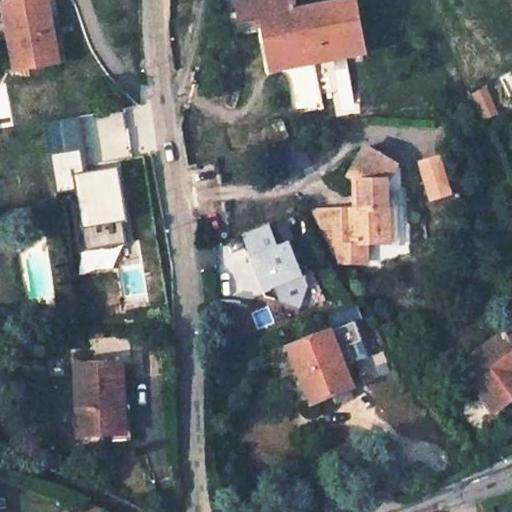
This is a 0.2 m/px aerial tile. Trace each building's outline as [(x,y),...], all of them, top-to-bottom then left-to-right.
[(20,0),(1,4),(14,72),(52,65),(46,33),(54,32),(47,0),(20,0)] [(285,0),(228,0),(233,23),(256,18),(271,16),(279,60),(316,53),(340,45),(336,24),(348,22),(345,2),(287,13),(285,0)] [(271,16),(256,18),(264,63),(279,60),(271,16)] [(348,22),(336,24),(340,45),(316,53),(353,47),(348,22)] [(355,202),(356,238),(389,236),(388,202),(390,202),(390,174),(397,157),(366,142),(352,172),(358,175),(359,201),(355,202)] [(128,268),(119,168),(82,171),(80,150),(52,153),(55,192),(72,190),(79,272),(128,268)] [(427,201),(451,196),(443,154),(418,159),(427,201)] [(355,202),(301,209),(337,259),(376,258),(376,237),(356,238),(355,202)] [(242,234),(251,257),(263,292),(301,278),(291,249),(282,251),(279,246),(278,247),(269,223),(242,234)] [(511,332),(466,360),(497,410),(511,401),(511,332)] [(330,333),(291,347),(313,402),(358,385),(350,365),(355,363),(348,346),(336,351),(330,333)] [(123,363),(76,365),(80,437),(113,435),(113,444),(133,443),(131,408),(125,408),(123,363)]
